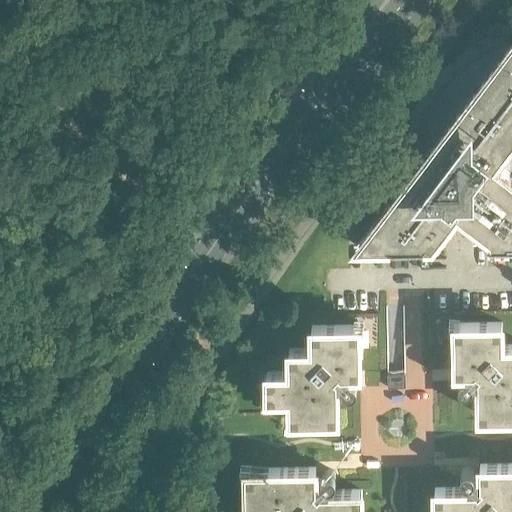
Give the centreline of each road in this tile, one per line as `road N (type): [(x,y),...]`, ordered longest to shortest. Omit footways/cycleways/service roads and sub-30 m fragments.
road 1 (primary): [(33,511),(308,125)]
road 2 (primary): [(308,125),(415,0)]
road 3 (primary): [(375,0),(335,51),(308,125)]
